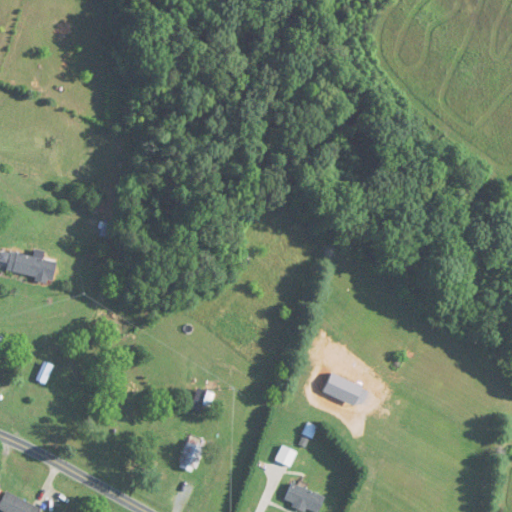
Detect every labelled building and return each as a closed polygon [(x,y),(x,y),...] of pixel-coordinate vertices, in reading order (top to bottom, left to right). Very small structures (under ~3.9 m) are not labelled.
[(111,238),(117,216),(106,213),(100,235),(111,238)] [(7,272),(53,282),(57,262),(11,252),(7,272)] [(28,374),(66,392),(70,384),(32,367),(28,374)] [(177,465),(193,473),(207,445),(190,437),(177,465)] [(284,503),(308,511),(319,511),(326,496),(291,484),(284,503)] [(0,510),(4,511),(40,511),(42,509),(6,492),(0,503),(0,510)]
